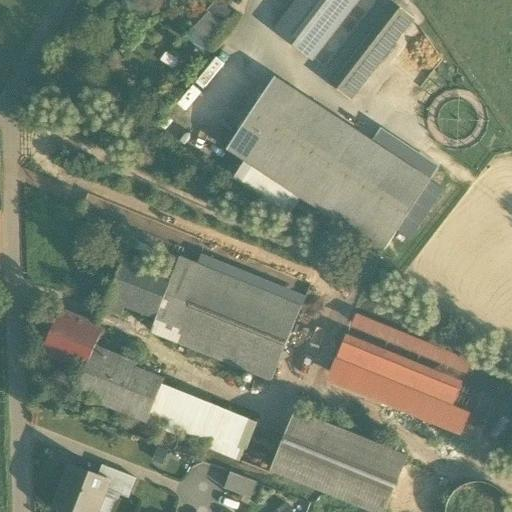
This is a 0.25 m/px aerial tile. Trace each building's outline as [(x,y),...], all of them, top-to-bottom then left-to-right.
[(128,0),(123,0),(117,9),(144,27),(152,16),(128,0)] [(217,0),(206,12),(207,13),(220,24),(233,11),(221,0),(217,0)] [(300,0),(275,32),(310,59),(355,0),(300,0)] [(468,0),(458,7),(476,32),(495,18),(481,0),(468,0)] [(511,0),(498,0),(505,10),(511,5),(511,0)] [(330,85),(337,90),(399,9),(393,4),(330,85)] [(337,90),(350,101),(413,20),(399,9),(337,90)] [(196,32),(211,46),(226,30),(220,24),(207,13),(193,29),(196,32)] [(213,47),(211,46),(196,32),(188,41),(204,56),(213,47)] [(483,72),(497,100),(511,93),(498,64),(483,72)] [(227,150),(244,162),(301,199),(382,253),(397,232),(430,181),(371,143),(274,79),(227,150)] [(486,132),(488,122),(487,112),(482,103),(475,96),(466,91),(456,91),(446,94),(438,100),(432,108),(430,118),(431,128),(435,137),(442,144),(452,148),(462,149),(472,146),(480,140),(486,132)] [(378,132),(371,143),(430,181),(437,171),(378,132)] [(289,218),(301,199),(244,162),(232,180),(289,218)] [(442,189),(430,181),(397,232),(408,239),(442,189)] [(179,258),(171,281),(157,317),(154,316),(149,329),(179,341),(178,342),(272,378),(300,305),(179,258)] [(122,262),(108,298),(125,304),(154,316),(157,317),(171,281),(122,262)] [(120,318),(125,304),(108,298),(102,311),(120,318)] [(84,371),(86,372),(94,352),(103,330),(63,314),(46,356),(84,371)] [(351,328),(467,375),(472,362),(356,315),(351,328)] [(337,359),(453,406),(462,383),(346,336),(337,359)] [(74,395),(146,424),(155,404),(161,387),(164,381),(156,378),(155,380),(134,371),(135,369),(94,352),(86,372),(84,371),(74,395)] [(326,382),(461,437),(470,414),(335,359),(326,382)] [(161,387),(155,404),(214,428),(206,448),(238,462),(253,425),(221,412),(161,387)] [(146,424),(206,448),(214,428),(155,404),(146,424)] [(272,470),(375,511),(384,511),(406,460),(295,414),(272,470)] [(105,490),(128,499),(136,480),(104,467),(99,480),(108,483),(105,490)] [(77,511),(78,511),(96,511),(105,490),(108,483),(99,480),(70,468),(63,487),(62,487),(54,508),(62,511),(77,511)] [(224,491),(249,500),(256,483),(230,474),(224,491)] [(508,511),(506,502),(499,492),(489,485),(477,483),(464,485),(454,492),(447,503),(445,511),(508,511)]
